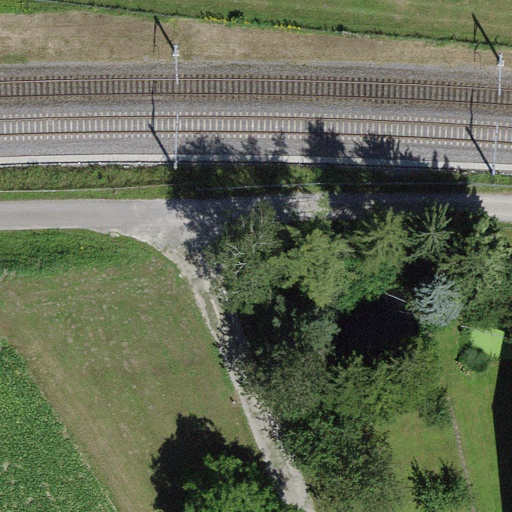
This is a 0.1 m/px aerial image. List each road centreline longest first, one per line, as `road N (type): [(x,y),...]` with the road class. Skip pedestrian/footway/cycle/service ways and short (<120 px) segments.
road 1 (unclassified): [(0,216),(511,212)]
road 2 (track): [(305,511),(179,219)]
